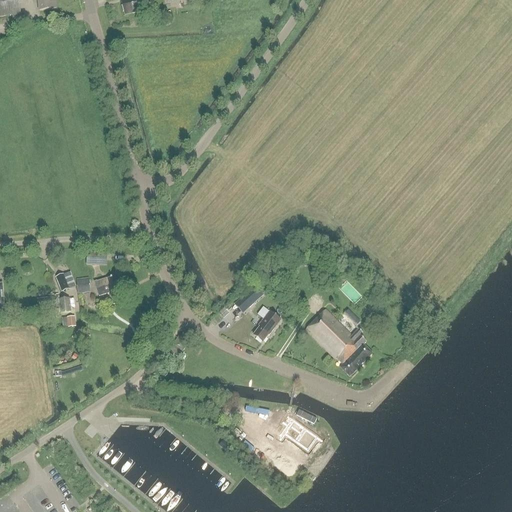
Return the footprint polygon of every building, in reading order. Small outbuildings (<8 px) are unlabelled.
[(0,0),(0,17),(21,15),(20,1),(27,0),(38,0),(40,11),(56,9),(55,0),(0,0)] [(130,0),(127,1),(127,2),(122,4),(125,14),(132,12),(133,14),(142,11),(141,6),(146,4),(146,5),(154,3),(153,0),(130,0)] [(92,58),(88,44),(81,46),(85,60),(92,58)] [(107,254),(87,253),(86,265),(106,266),(107,254)] [(69,289),(63,274),(55,277),(61,293),(69,289)] [(112,306),(121,303),(115,277),(104,280),(104,281),(97,282),(96,282),(100,295),(108,292),(112,306)] [(76,280),(77,294),(90,293),(89,279),(76,280)] [(255,286),(240,300),(248,309),(263,295),(255,286)] [(51,312),(52,311),(52,309),(59,308),(59,315),(70,313),(70,310),(74,309),(73,301),(69,301),(69,300),(58,301),(58,296),(50,297),(50,299),(39,300),(40,310),(42,310),(42,312),(43,313),(45,314),(47,314),(49,314),(51,312)] [(240,307),(235,302),(213,322),(219,328),(240,307)] [(349,334),(326,310),(305,331),(335,360),(336,360),(342,366),(340,369),(349,378),(372,354),(362,345),(366,342),(360,336),(362,334),(358,330),(350,337),(348,335),(349,334)] [(357,327),(362,322),(349,310),(345,315),(357,327)] [(280,320),(270,313),(265,321),(263,319),(258,326),(260,327),(254,335),(263,342),(268,336),(269,336),(280,320)] [(76,327),(74,316),(66,317),(68,328),(76,327)] [(173,347),(169,353),(180,359),(184,354),(182,353),(185,348),(184,347),(190,337),(183,333),(181,336),(179,335),(172,346),(173,347)] [(297,421),(287,434),(309,452),(319,440),(297,421)] [(223,440),(218,446),(225,451),(230,446),(223,440)] [(280,455),(276,459),(291,472),(295,467),(280,455)] [(58,511),(49,496),(42,500),(47,508),(40,511),(58,511)]
